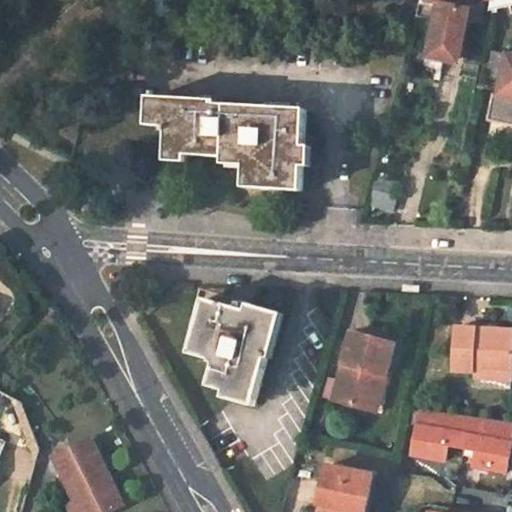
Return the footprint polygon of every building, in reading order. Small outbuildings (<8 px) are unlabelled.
[(462,0),(421,0),(419,11),(438,16),(431,48),(428,48),(425,62),(442,66),(445,52),(460,56),(471,4),(462,2),(462,0)] [(511,56),(493,53),(488,79),(500,82),(497,97),(493,96),(487,121),(511,126),(511,56)] [(156,89),(154,117),(168,118),(167,145),(245,152),(243,181),(301,186),(305,102),(221,97),(221,91),(210,90),(210,94),(156,89)] [(390,212),(399,186),(379,180),(371,206),(390,212)] [(249,302),(204,289),(189,338),(212,345),(209,353),(214,355),(207,377),(255,392),(268,345),(264,344),(275,303),(251,296),(249,302)] [(368,400),(379,363),(387,366),(396,334),(354,323),(333,390),(368,400)] [(511,372),(511,360),(511,329),(453,325),(449,367),(511,372)] [(387,366),(379,363),(368,400),(376,402),(387,366)] [(508,467),(511,443),(511,420),(421,409),(411,455),(443,459),(446,447),(476,452),(474,463),(508,467)] [(93,436),(56,454),(79,500),(85,511),(105,511),(126,502),(93,436)] [(0,465),(9,442),(0,438),(0,465)] [(374,463),(327,454),(319,492),(343,497),(341,505),(365,511),(374,463)] [(343,497),(319,492),(317,501),(341,505),(343,497)] [(85,511),(79,500),(70,504),(74,511),(85,511)]
